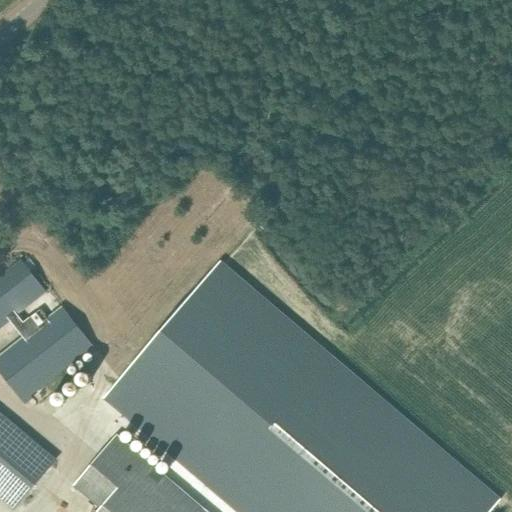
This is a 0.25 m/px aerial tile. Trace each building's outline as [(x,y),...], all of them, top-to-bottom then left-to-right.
[(0,329),(48,293),(23,261),(0,278),(0,329)] [(108,402),(237,511),(489,511),(500,500),(224,265),(108,402)] [(94,346),(62,306),(0,355),(0,371),(24,401),(94,346)] [(0,411),(0,497),(14,509),(57,460),(0,411)] [(209,511),(117,433),(74,485),(102,509),(99,511),(209,511)]
